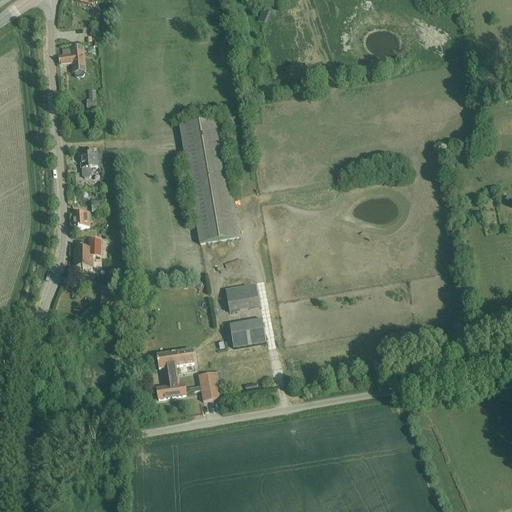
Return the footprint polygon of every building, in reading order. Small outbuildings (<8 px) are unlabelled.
[(71,27),(59,27),(59,36),(71,35),(71,27)] [(59,67),(71,66),(72,76),(74,75),(74,78),(77,80),(82,79),(84,77),(84,74),(86,74),(84,50),(62,52),(63,57),(59,58),(59,67)] [(87,102),(87,114),(96,114),(96,93),(89,93),(89,102),(87,102)] [(179,128),(199,246),(240,239),(220,121),(179,128)] [(82,178),(84,180),(89,179),(91,178),(90,170),(98,169),(97,152),(89,153),(89,156),(81,156),(81,170),(82,170),(82,178)] [(104,213),(103,203),(91,204),(92,213),(104,213)] [(87,215),(73,216),(73,217),(74,231),(90,229),(89,220),(87,220),(87,215)] [(96,262),(97,251),(75,250),(75,269),(83,269),(83,270),(93,270),(93,262),(96,262)] [(226,292),(230,315),(260,309),(256,286),(226,292)] [(102,301),(102,312),(113,312),(113,301),(102,301)] [(229,326),(234,351),(267,345),(262,320),(229,326)] [(226,371),(294,361),(291,343),(223,353),(226,371)] [(177,369),(195,366),(193,351),(157,356),(159,372),(166,371),(169,388),(157,390),(158,402),(187,398),(185,386),(180,387),(177,369)] [(297,363),(227,370),(229,393),(299,386),(297,363)] [(199,378),(203,404),(222,401),(217,375),(199,378)]
